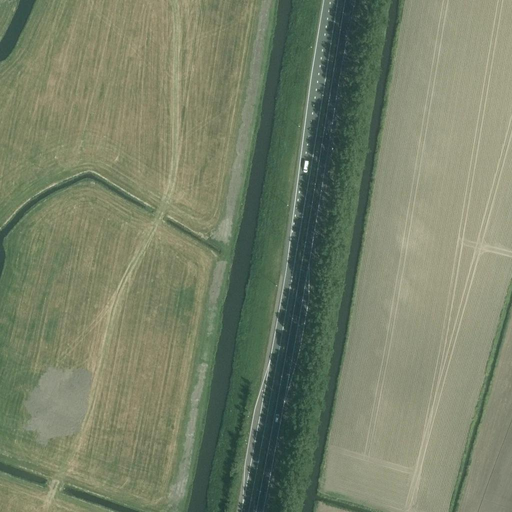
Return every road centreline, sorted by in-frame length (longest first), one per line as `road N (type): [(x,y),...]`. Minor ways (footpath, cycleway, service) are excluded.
road 1 (trunk): [(258,511),(349,0)]
road 2 (trunk): [(334,0),(245,511)]
